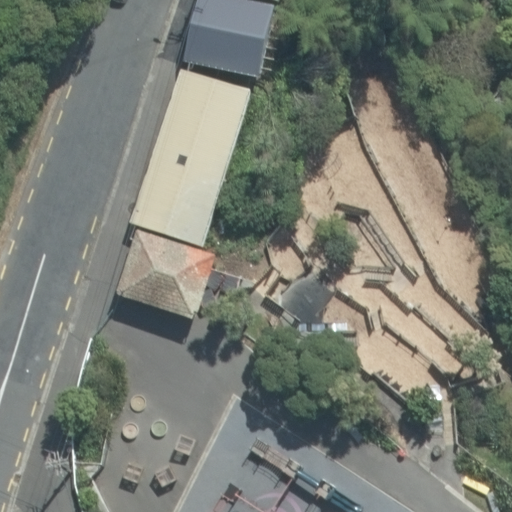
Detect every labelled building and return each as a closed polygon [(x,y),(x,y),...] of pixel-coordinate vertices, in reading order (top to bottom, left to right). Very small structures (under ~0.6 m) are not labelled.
[(270,12),(196,2),(187,63),(262,73),(270,12)] [(246,93),(176,73),(132,227),(202,247),(246,93)] [(403,100),(360,122),(460,314),(503,292),(403,100)] [(208,260),(136,238),(117,298),(189,320),(208,260)] [(181,511),(337,511),(344,483),(196,448),(181,511)]
